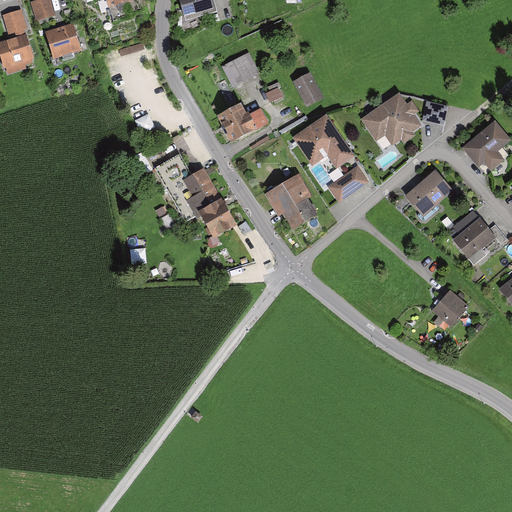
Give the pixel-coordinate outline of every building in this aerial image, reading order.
[(50,0),(41,0),(31,3),(37,23),(56,17),(50,0)] [(104,0),(105,1),(106,1),(109,12),(110,11),(114,24),(128,20),(128,17),(144,13),(139,0),(104,0)] [(179,0),(184,19),(185,19),(186,22),(218,14),(214,0),(179,0)] [(22,11),(3,17),(8,36),(15,34),(25,32),(29,31),(22,11)] [(73,25),(45,34),(54,62),(81,53),(73,25)] [(35,62),(27,36),(17,39),(0,44),(0,57),(4,71),(6,70),(8,76),(27,70),(26,68),(34,65),(33,62),(35,62)] [(121,48),(122,55),(146,48),(144,42),(121,48)] [(249,54),(222,68),(233,90),(260,75),(249,54)] [(324,100),(310,74),(294,83),(307,109),(324,100)] [(407,105),(400,95),(361,121),(377,143),(385,137),(393,148),(402,141),(405,145),(416,137),(414,134),(422,128),(414,116),(420,113),(412,102),(407,105)] [(449,109),(427,103),(423,122),(444,127),(449,109)] [(242,106),(217,119),(231,146),(258,133),(257,132),(269,126),(261,111),(251,117),(249,114),(246,116),(242,106)] [(136,119),(142,133),(156,128),(150,114),(136,119)] [(356,158),(327,116),(293,140),(312,168),(328,158),(337,171),(356,158)] [(511,142),(495,123),(462,150),(479,170),(485,165),(491,173),(505,161),(498,154),(511,142)] [(204,171),(193,177),(180,156),(155,170),(187,224),(196,218),(198,221),(201,219),(214,241),(237,229),(204,171)] [(358,167),(328,188),(339,204),(369,184),(358,167)] [(453,192),(436,172),(406,198),(424,219),(453,192)] [(312,199),(300,176),(265,197),(278,219),(284,216),(293,232),(319,218),(309,201),(312,199)] [(489,231),(481,220),(453,242),(474,268),(487,257),(483,251),(496,240),(501,245),(508,240),(496,226),(489,231)] [(133,263),(147,262),(146,247),(132,248),(133,263)] [(511,271),(509,274),(511,278),(511,280),(499,291),(511,306),(511,271)] [(470,308),(451,292),(433,313),(452,330),(470,308)] [(203,418),(196,413),(191,419),(198,425),(203,418)]
